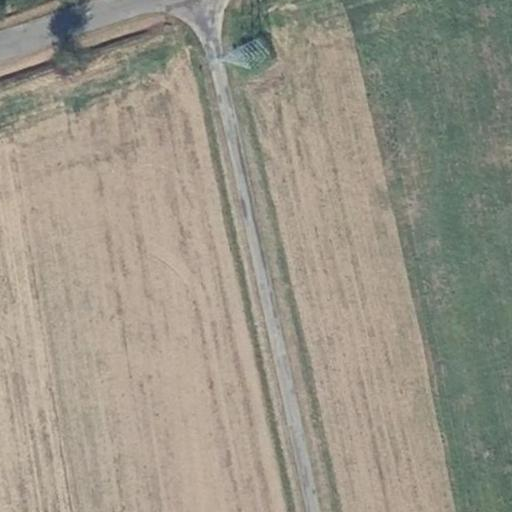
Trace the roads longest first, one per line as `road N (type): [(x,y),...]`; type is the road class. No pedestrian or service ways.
road 1 (unclassified): [(199,0),(311,511)]
road 2 (tertiary): [(137,0),(0,46)]
